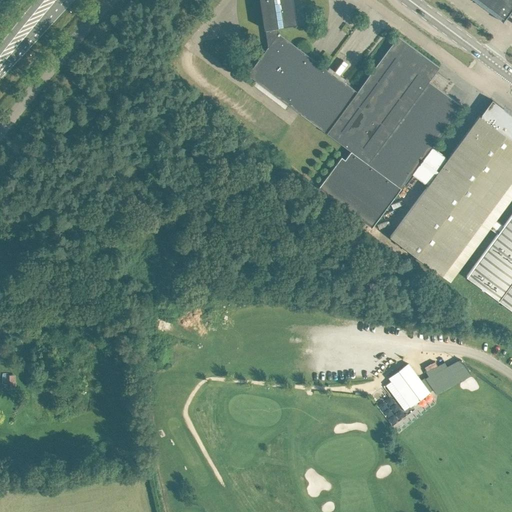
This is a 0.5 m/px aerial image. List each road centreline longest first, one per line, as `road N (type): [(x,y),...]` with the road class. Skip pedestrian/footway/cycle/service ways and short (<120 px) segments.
road 1 (unclassified): [(0,133),(113,0)]
road 2 (unknown): [(224,0),(195,57),(270,126)]
road 3 (unclassified): [(489,86),(367,0)]
